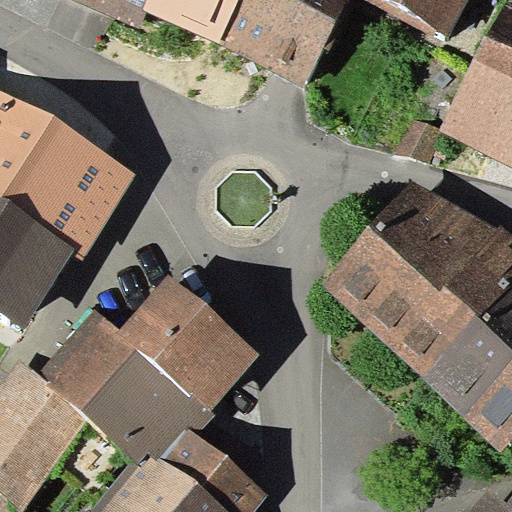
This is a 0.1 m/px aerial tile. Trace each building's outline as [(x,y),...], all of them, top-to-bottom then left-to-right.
[(73,0),(139,30),(148,11),(222,45),(241,0),(73,0)] [(241,0),(222,45),(304,88),(343,0),(241,0)] [(511,0),(380,0),(450,35),(468,0),(511,0)] [(511,47),(468,154),(511,172),(511,47)] [(0,305),(55,336),(137,186),(0,110),(0,305)] [(511,239),(411,181),(322,282),(423,377),(511,276),(511,239)] [(261,355),(168,274),(119,330),(95,309),(39,373),(37,376),(86,418),(134,459),(143,468),(153,457),(157,461),(161,457),(186,428),(196,437),(216,414),(212,411),(261,355)] [(511,276),(423,377),(501,451),(510,441),(511,442),(511,276)] [(39,373),(18,360),(0,386),(0,492),(24,511),(86,418),(37,376),(39,373)] [(196,437),(186,428),(161,457),(230,511),(257,511),(270,497),(196,437)] [(86,507),(82,511),(230,511),(161,457),(157,461),(153,457),(143,468),(134,459),(92,511),(86,507)] [(511,511),(511,503),(509,508),(486,488),(465,511),(511,511)] [(16,511),(0,499),(0,511),(16,511)]
